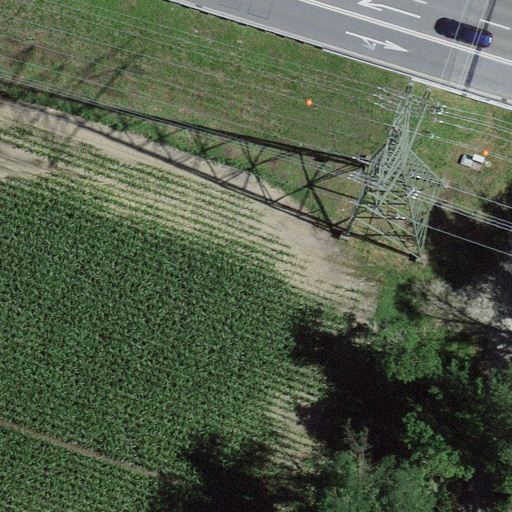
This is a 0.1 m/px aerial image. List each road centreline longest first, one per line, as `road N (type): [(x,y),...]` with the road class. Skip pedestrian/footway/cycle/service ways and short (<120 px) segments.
road 1 (trunk): [(232,0),(511,85)]
road 2 (track): [(511,348),(473,511)]
